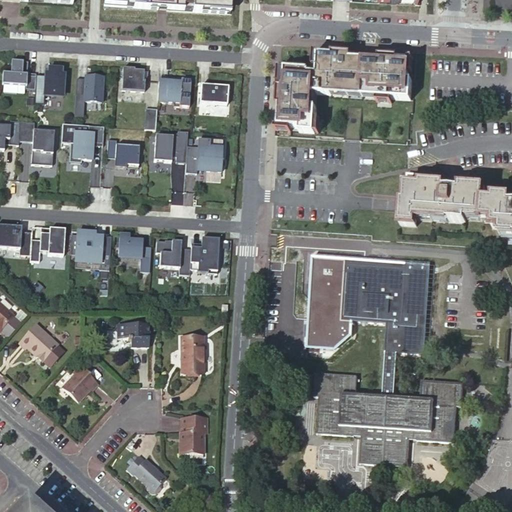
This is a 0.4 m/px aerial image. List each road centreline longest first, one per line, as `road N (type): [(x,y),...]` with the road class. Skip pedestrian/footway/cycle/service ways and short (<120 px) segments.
road 1 (residential): [(235,511),(247,225)]
road 2 (residential): [(247,225),(0,209)]
road 3 (residential): [(273,30),(450,34)]
road 4 (residential): [(247,225),(259,57)]
road 5 (residential): [(93,47),(259,57)]
